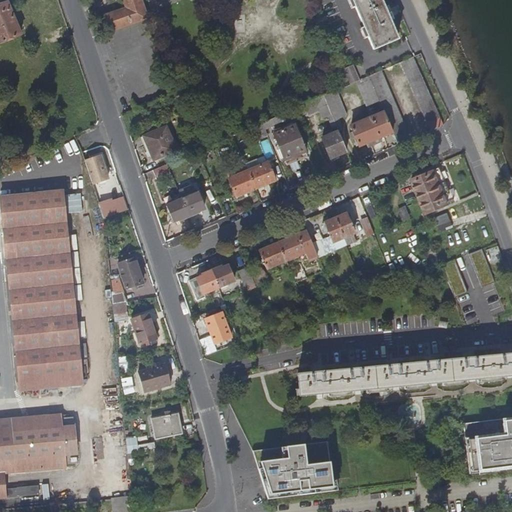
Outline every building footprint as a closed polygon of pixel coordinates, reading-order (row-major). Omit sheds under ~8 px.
[(146,19),(139,0),(122,0),(126,9),(102,17),(107,32),(146,19)] [(379,0),(347,0),(370,52),(396,40),(379,0)] [(6,3),(0,5),(0,42),(19,35),(6,3)] [(439,118),(413,58),(399,64),(426,124),(439,118)] [(344,69),(350,85),(356,82),(359,81),(352,66),(344,69)] [(406,132),(381,72),(368,77),(379,101),(383,113),(392,133),(394,138),(406,132)] [(359,81),(356,82),(367,106),(379,101),(368,77),(359,81)] [(322,97),(332,121),(345,116),(335,92),(322,97)] [(368,142),(392,133),(383,113),(360,123),(368,142)] [(357,147),(368,142),(360,123),(349,127),(353,137),(350,138),(351,142),(355,141),(357,147)] [(294,127),(272,136),(283,162),(304,153),(294,127)] [(176,152),(165,128),(142,138),(153,162),(176,152)] [(345,152),(337,132),(320,139),(329,159),(345,152)] [(85,163),(92,185),(107,180),(100,158),(85,163)] [(247,172),(255,190),(274,182),(266,163),(247,172)] [(166,165),(151,172),(155,180),(170,174),(166,165)] [(227,180),(235,199),(255,190),(247,172),(227,180)] [(437,172),(427,176),(433,188),(442,183),(437,172)] [(427,176),(408,184),(422,214),(441,206),(438,199),(447,195),(442,183),(433,188),(427,176)] [(0,200),(0,221),(17,391),(81,385),(61,194),(0,200)] [(181,201),(189,218),(198,214),(197,211),(203,209),(197,194),(181,201)] [(221,211),(216,200),(209,203),(214,214),(221,211)] [(181,201),(165,207),(172,222),(177,220),(179,223),(189,218),(181,201)] [(111,202),(100,206),(103,215),(104,219),(115,215),(111,202)] [(343,240),(346,248),(355,244),(352,236),(353,236),(346,221),(349,220),(347,216),(345,217),(344,215),(334,220),(343,240)] [(369,217),(361,220),(366,234),(374,232),(369,217)] [(446,219),(434,223),(440,236),(451,232),(446,219)] [(332,245),(343,240),(334,220),(323,225),(323,226),(321,227),(323,231),(325,229),(332,245)] [(317,257),(306,232),(277,244),(285,262),(304,254),(306,261),(317,257)] [(317,239),(312,242),(318,255),(323,253),(317,239)] [(266,270),(285,262),(277,244),(258,252),(266,270)] [(484,286),(494,282),(482,251),(472,255),(484,286)] [(134,259),(117,265),(126,289),(142,283),(134,259)] [(216,289),(234,281),(227,267),(221,269),(220,267),(209,272),(216,289)] [(253,283),(247,268),(238,272),(245,287),(253,283)] [(195,298),(216,289),(209,272),(201,276),(202,278),(189,284),(195,298)] [(462,282),(452,287),(456,296),(466,292),(462,282)] [(364,291),(362,286),(354,289),(357,295),(364,291)] [(219,311),(203,318),(213,343),(229,336),(219,311)] [(148,315),(131,321),(138,345),(156,339),(148,315)] [(511,355),(311,375),(298,376),(300,396),(316,395),(511,375),(511,355)] [(164,367),(138,375),(144,394),(169,386),(164,367)] [(126,393),(137,391),(134,376),(123,378),(126,393)] [(178,415),(152,421),(157,440),(182,435),(178,415)] [(59,416),(0,421),(0,497),(37,494),(36,487),(3,490),(1,473),(63,467),(63,465),(75,464),(71,417),(59,419),(59,416)] [(511,416),(464,423),(471,475),(511,468),(511,416)] [(139,436),(128,437),(129,452),(139,452),(139,436)] [(327,444),(327,443),(253,452),(268,499),(334,491),(327,444)] [(121,452),(110,454),(111,466),(122,464),(121,452)] [(112,511),(131,511),(130,497),(111,500),(112,511)]
